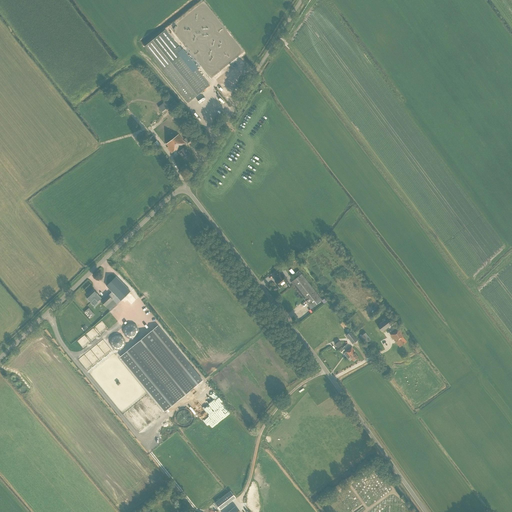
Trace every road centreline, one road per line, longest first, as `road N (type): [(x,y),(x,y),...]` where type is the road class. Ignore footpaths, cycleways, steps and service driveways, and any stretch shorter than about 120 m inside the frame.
road 1 (unclassified): [(426,511),(182,187)]
road 2 (unclassified): [(0,357),(182,187)]
road 3 (unclassified): [(182,187),(303,0)]
road 4 (track): [(326,371),(295,387),(261,428),(250,478),(224,511)]
